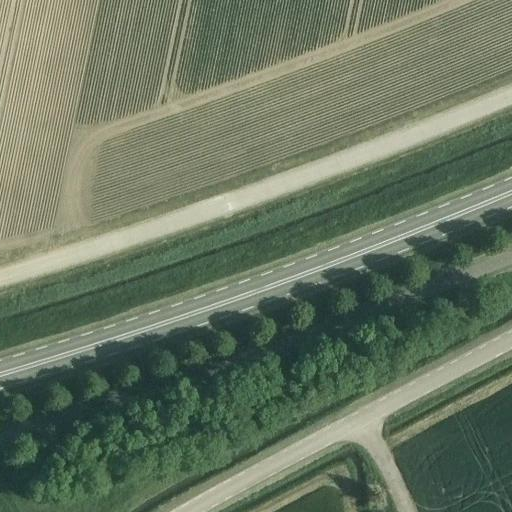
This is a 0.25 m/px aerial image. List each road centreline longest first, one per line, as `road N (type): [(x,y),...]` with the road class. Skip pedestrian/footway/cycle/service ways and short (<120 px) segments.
road 1 (unclassified): [(0,279),(304,178),(511,97)]
road 2 (primary): [(511,198),(296,283),(0,378)]
road 3 (unclassified): [(192,511),(511,342)]
